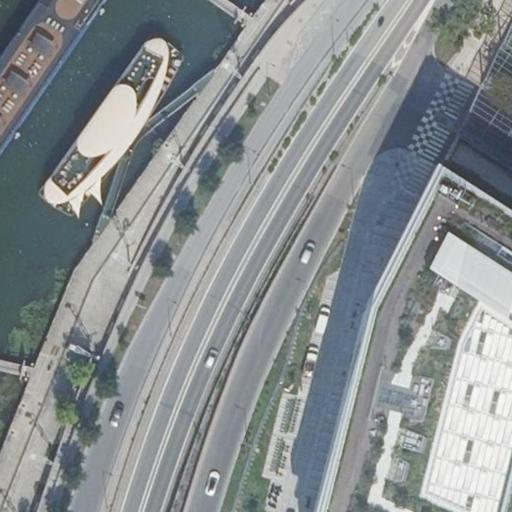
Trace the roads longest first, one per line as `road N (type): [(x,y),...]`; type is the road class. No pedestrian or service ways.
road 1 (primary): [(357,0),(281,97),(175,296),(117,423),(89,511)]
road 2 (primary): [(408,0),(254,242),(180,400),(141,511)]
road 3 (primary): [(204,511),(232,412),(358,151)]
road 4 (residential): [(291,511),(376,188),(358,151)]
road 5 (primary): [(358,151),(451,0)]
